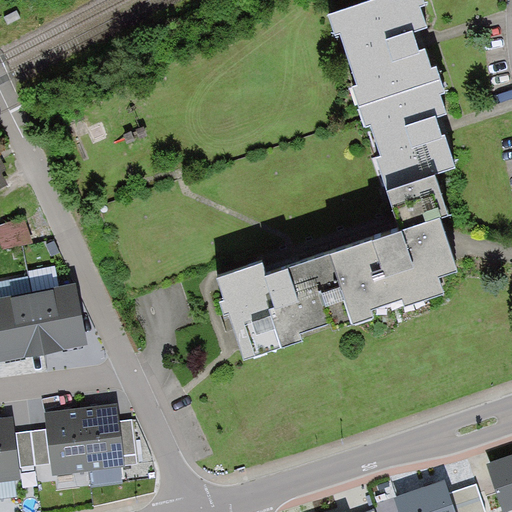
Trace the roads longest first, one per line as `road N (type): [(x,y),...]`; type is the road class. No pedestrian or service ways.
road 1 (residential): [(0,85),(133,372)]
road 2 (residential): [(247,496),(511,413)]
road 3 (residential): [(133,372),(191,509)]
road 4 (residential): [(133,372),(0,388)]
